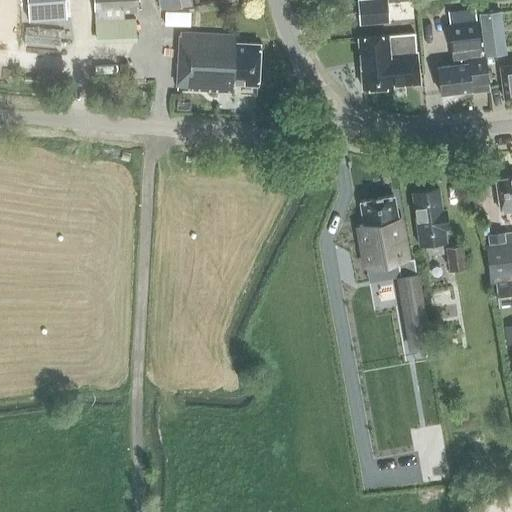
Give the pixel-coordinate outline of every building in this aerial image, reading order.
[(28,0),(30,23),(66,21),(64,0),(28,0)] [(92,0),(96,43),(136,40),(135,18),(123,19),(123,14),(138,13),(137,0),(92,0)] [(193,7),(191,0),(158,0),(163,9),(193,7)] [(363,0),(355,1),(357,25),(385,22),(383,0),(363,0)] [(447,12),(449,25),(448,25),(453,65),(437,67),(440,94),(489,89),(485,59),(481,56),(476,8),(447,12)] [(506,53),(501,11),(478,14),(483,56),(506,53)] [(257,86),(259,44),(235,43),(235,37),(178,34),(176,91),(233,94),(233,85),(257,86)] [(362,88),(417,84),(414,35),(358,39),(362,88)] [(511,64),(499,66),(503,100),(511,99),(511,64)] [(511,177),(495,180),(499,213),(511,211),(511,177)] [(444,230),(447,229),(445,210),(440,210),(438,189),(412,193),(419,247),(446,243),(444,230)] [(430,345),(427,326),(416,257),(408,258),(402,219),(396,220),(392,197),(359,202),(363,225),(358,226),(364,266),(397,261),(411,348),(430,345)] [(511,276),(511,245),(486,249),(490,280),(511,276)] [(448,248),(450,268),(465,267),(463,247),(448,248)] [(511,306),(511,279),(495,282),(499,309),(511,306)] [(371,310),(358,312),(361,332),(375,330),(371,310)]
